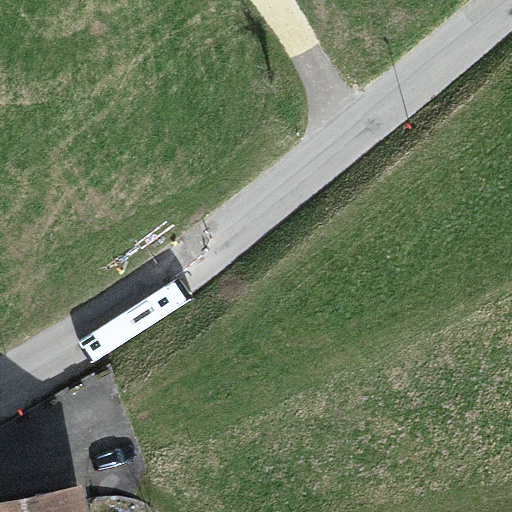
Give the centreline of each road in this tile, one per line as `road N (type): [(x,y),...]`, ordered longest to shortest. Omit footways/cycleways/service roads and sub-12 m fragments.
road 1 (tertiary): [(511,2),(223,235),(119,311),(0,381)]
road 2 (track): [(320,156),(300,49),(269,0)]
